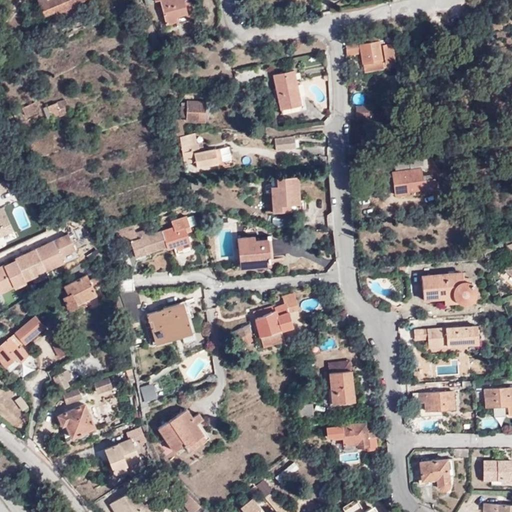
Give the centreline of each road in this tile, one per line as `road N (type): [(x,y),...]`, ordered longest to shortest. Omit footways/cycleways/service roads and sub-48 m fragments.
road 1 (residential): [(346,276),(330,23)]
road 2 (residential): [(346,276),(217,286),(204,278),(137,281)]
road 3 (residential): [(395,441),(392,339),(352,299),(346,276)]
road 4 (residential): [(330,23),(458,0)]
road 5 (unknown): [(217,286),(221,385),(205,411)]
